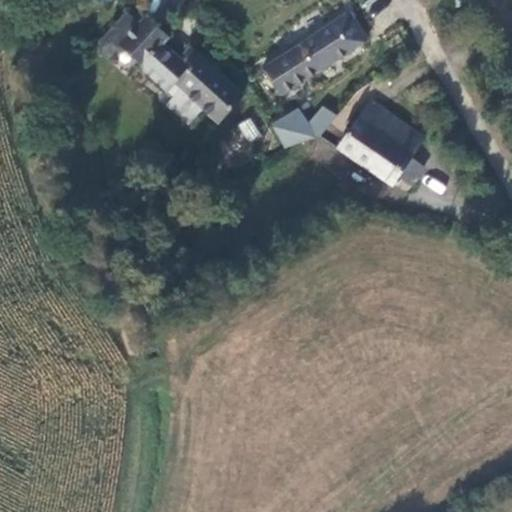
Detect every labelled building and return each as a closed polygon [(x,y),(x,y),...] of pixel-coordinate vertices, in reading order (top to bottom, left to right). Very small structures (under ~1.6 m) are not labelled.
[(133,10),(129,15),(140,25),(144,20),(133,10)] [(352,12),(264,69),(284,94),(370,38),(352,12)] [(190,124),(204,108),(167,75),(177,63),(161,49),(169,40),(145,18),(144,20),(140,25),(129,15),(127,14),(107,36),(120,48),(123,45),(145,65),(142,68),(175,98),(169,105),(190,124)] [(120,48),(107,36),(97,48),(109,60),(120,48)] [(220,123),(245,96),(191,48),(177,63),(167,75),(204,108),(220,123)] [(320,130),(336,111),(325,100),(309,119),(320,130)] [(374,103),(340,149),(393,187),(399,178),(412,161),(427,141),(374,103)] [(275,127),(289,148),(316,132),(310,124),(308,120),(301,111),(275,127)] [(245,142),(260,137),(253,117),(238,123),(245,142)] [(318,131),(320,130),(309,119),(308,120),(310,124),(316,132),(318,131)] [(425,170),(412,161),(399,178),(412,188),(425,170)]
